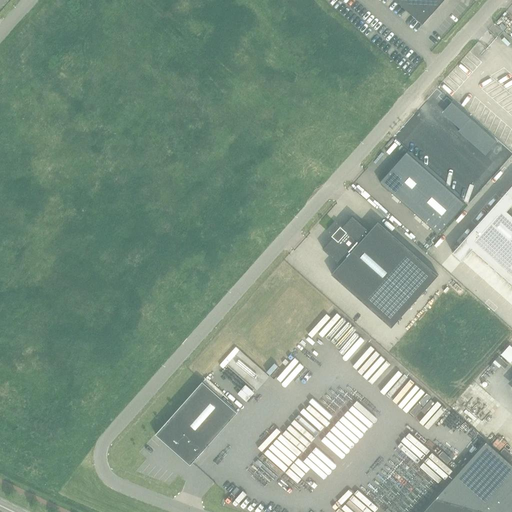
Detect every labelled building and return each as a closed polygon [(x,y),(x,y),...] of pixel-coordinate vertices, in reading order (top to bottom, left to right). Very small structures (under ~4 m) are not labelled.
[(95,35),(126,0),(80,0),(69,12),(95,35)] [(206,0),(204,3),(215,12),(225,0),(206,0)] [(225,0),(215,12),(225,22),(239,6),(232,0),(225,0)] [(262,0),(245,0),(240,7),(250,15),(263,0),(262,0)] [(398,0),(422,21),(440,0),(398,0)] [(239,6),(225,22),(236,31),(250,15),(240,7),(239,6)] [(460,128),(458,130),(485,154),(496,141),(451,101),(442,112),(460,128)] [(465,204),(407,152),(379,182),(438,235),(465,204)] [(462,261),(472,249),(511,284),(511,216),(506,211),(511,204),(511,194),(507,191),(452,252),(462,261)] [(331,274),(391,328),(438,275),(378,221),(369,231),(352,216),(342,228),(340,226),(339,227),(341,229),(334,236),(333,235),(332,236),(333,237),(323,249),(340,264),(331,274)] [(511,347),(509,345),(501,354),(510,362),(511,359),(511,347)] [(498,356),(495,360),(504,368),(508,364),(498,356)] [(237,412),(202,381),(155,434),(190,465),(237,412)] [(435,498),(423,511),(511,511),(511,464),(486,441),(435,498)]
